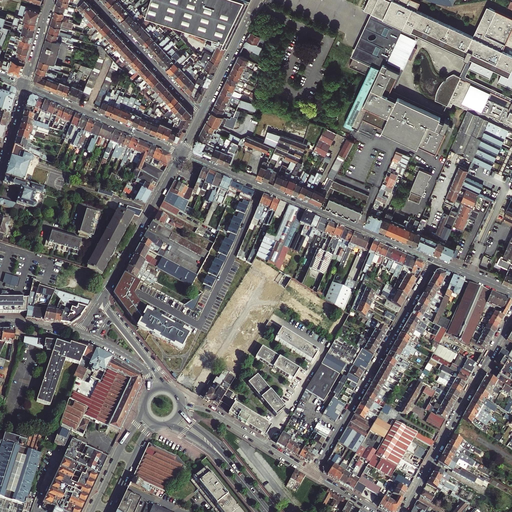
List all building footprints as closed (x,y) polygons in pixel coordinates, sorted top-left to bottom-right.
[(68,4),(69,1),(66,0),(58,0),(57,3),(75,8),(80,4),(73,2),(72,5),(68,4)] [(80,8),(81,10),(89,3),(85,0),(83,0),(80,4),(75,8),(77,10),(80,8)] [(115,0),(109,7),(113,11),(125,0),(115,0)] [(125,0),(113,11),(117,16),(132,3),(134,1),(134,0),(129,0),(129,1),(128,0),(125,0)] [(121,20),(136,7),(143,0),(138,0),(136,3),(134,5),(132,3),(117,16),(121,20)] [(126,26),(143,9),(150,3),(151,1),(149,0),(148,0),(139,9),(136,7),(121,20),(126,26)] [(151,0),(151,1),(150,3),(147,13),(150,17),(156,18),(160,14),(166,21),(169,25),(174,29),(178,34),(179,36),(184,26),(191,29),(207,37),(211,38),(227,47),(242,18),(250,0),(151,0)] [(511,97),(483,84),(465,75),(468,68),(489,77),(493,69),(501,73),(497,81),(511,88),(511,17),(488,6),(474,36),(418,9),(421,2),(416,0),(368,0),(365,9),(372,12),(359,40),(358,42),(354,56),(350,65),(368,74),(344,123),(353,128),(354,126),(358,128),(363,119),(384,128),(382,130),(418,148),(420,145),(436,153),(447,132),(445,132),(447,127),(452,129),(452,127),(448,125),(450,120),(446,118),(453,103),(468,110),(488,119),(511,131),(511,130),(511,97)] [(57,3),(55,9),(66,13),(73,15),(74,13),(75,8),(57,3)] [(89,3),(81,10),(79,12),(78,15),(78,16),(79,17),(81,17),(82,16),(80,15),(83,12),(85,14),(92,8),(89,3)] [(37,23),(41,10),(40,10),(21,4),(19,13),(24,15),(23,18),(26,19),(37,23)] [(82,18),(87,24),(91,20),(98,13),(92,8),(85,14),(82,18)] [(53,17),(70,22),(71,20),(69,20),(70,17),(65,16),(66,13),(55,9),(53,17)] [(146,20),(147,19),(143,15),(145,12),(143,9),(126,26),(133,33),(141,25),(146,20)] [(82,33),(85,34),(102,18),(98,13),(91,20),(92,21),(88,25),(89,26),(82,33)] [(11,28),(21,31),(34,35),(36,28),(18,23),(19,19),(19,17),(14,16),(12,23),(6,22),(5,26),(11,28)] [(74,23),(70,22),(53,17),(51,23),(72,30),(74,23)] [(97,27),(99,29),(106,22),(102,18),(85,34),(90,35),(94,31),(93,30),(97,27)] [(18,23),(36,28),(37,23),(26,19),(25,21),(19,19),(18,23)] [(141,25),(133,33),(136,36),(150,24),(146,20),(141,25)] [(106,22),(99,29),(92,36),(91,36),(94,39),(97,36),(100,39),(104,35),(111,28),(106,22)] [(73,30),(72,30),(51,23),(49,30),(74,38),(75,39),(76,36),(72,35),(73,30)] [(142,42),(153,32),(150,29),(154,26),(152,24),(151,25),(150,23),(150,24),(136,36),(142,42)] [(5,26),(0,24),(0,30),(0,31),(0,44),(3,46),(8,35),(11,28),(5,26)] [(111,28),(104,35),(106,37),(97,45),(100,46),(102,44),(115,32),(111,28)] [(157,29),(153,32),(142,42),(146,46),(160,33),(157,29)] [(207,37),(191,29),(189,35),(204,43),(204,42),(207,37)] [(251,29),(243,45),(261,53),(269,38),(251,29)] [(73,41),(74,38),(49,30),(47,37),(61,41),(62,38),(73,41)] [(21,31),(19,38),(32,42),(34,35),(21,31)] [(110,40),(112,42),(119,36),(115,32),(102,44),(104,46),(110,40)] [(160,33),(146,46),(150,51),(164,38),(162,36),(164,35),(161,32),(160,33)] [(168,34),(165,37),(164,38),(150,51),(154,56),(171,40),(169,38),(171,37),(168,34)] [(108,54),(111,50),(122,40),(119,36),(112,42),(108,45),(110,48),(107,50),(108,51),(106,52),(108,54)] [(40,59),(55,64),(62,42),(61,41),(47,37),(43,49),(40,59)] [(32,42),(19,38),(17,45),(30,48),(32,42)] [(211,38),(208,44),(225,52),(227,47),(211,38)] [(154,56),(158,60),(172,47),(174,45),(177,42),(175,41),(172,39),(171,40),(154,56)] [(117,52),(126,43),(122,40),(111,50),(115,54),(117,52)] [(117,52),(121,56),(130,48),(126,43),(117,52)] [(214,52),(212,54),(221,59),(225,52),(208,44),(207,43),(206,46),(205,47),(210,50),(214,52)] [(17,45),(15,50),(28,54),(30,48),(17,45)] [(100,46),(98,52),(98,54),(104,56),(106,52),(100,46)] [(194,51),(197,54),(197,53),(201,55),(203,50),(201,49),(195,46),(193,50),(194,51)] [(158,60),(162,64),(176,52),(172,47),(158,60)] [(116,61),(115,60),(114,61),(119,66),(120,64),(123,61),(134,52),(130,48),(121,56),(116,61)] [(162,64),(166,69),(184,53),(184,52),(180,48),(178,49),(176,52),(162,64)] [(28,54),(15,50),(13,56),(26,60),(28,54)] [(196,58),(202,61),(217,68),(221,59),(212,54),(203,50),(201,55),(197,53),(197,54),(198,56),(196,58)] [(119,66),(122,70),(137,56),(134,52),(123,61),(125,63),(122,66),(120,64),(119,66)] [(166,69),(171,73),(188,57),(184,53),(166,69)] [(190,64),(194,59),(190,55),(188,57),(171,73),(175,78),(190,64)] [(239,55),(236,60),(246,64),(249,59),(239,55)] [(127,73),(131,69),(141,60),(137,56),(122,70),(123,71),(126,74),(127,73)] [(6,62),(3,61),(2,68),(19,75),(22,73),(25,64),(12,59),(11,59),(10,63),(8,62),(7,66),(5,66),(6,62)] [(55,64),(40,59),(38,65),(55,70),(56,67),(63,69),(64,66),(55,64)] [(141,60),(131,69),(132,71),(129,74),(127,73),(126,74),(128,75),(130,78),(145,64),(141,60)] [(246,64),(236,60),(234,64),(250,72),(251,73),(252,71),(245,68),(246,64)] [(202,66),(203,67),(215,73),(217,68),(202,61),(201,63),(203,64),(202,66)] [(139,72),(141,75),(149,68),(145,64),(130,78),(132,79),(139,72)] [(175,78),(179,82),(186,73),(191,68),(192,67),(193,66),(190,64),(175,78)] [(250,72),(234,64),(231,69),(244,76),(246,73),(249,74),(250,72)] [(58,71),(55,70),(38,65),(36,71),(49,75),(55,77),(58,71)] [(83,92),(84,90),(81,88),(82,86),(78,84),(83,72),(90,75),(91,73),(92,70),(93,70),(93,69),(81,65),(78,73),(68,96),(79,101),(81,98),(82,95),(83,92)] [(205,74),(207,75),(205,79),(210,82),(215,73),(203,67),(201,71),(205,73),(205,74)] [(149,68),(141,75),(145,78),(152,72),(149,68)] [(186,73),(179,82),(182,86),(193,70),(191,68),(186,73)] [(244,76),(231,69),(229,74),(245,82),(246,80),(243,79),(244,76)] [(195,76),(197,72),(193,70),(182,86),(186,90),(195,76)] [(45,86),(49,75),(36,71),(34,79),(35,82),(45,86)] [(53,80),(50,88),(56,91),(60,81),(64,73),(62,72),(58,71),(55,77),(54,80),(53,80)] [(68,80),(62,94),(68,96),(78,73),(75,72),(72,78),(69,77),(68,80)] [(152,72),(145,78),(142,81),(137,86),(140,89),(141,90),(146,85),(156,76),(152,72)] [(207,75),(205,74),(205,75),(200,73),(200,74),(198,79),(197,81),(208,87),(210,82),(205,79),(207,75)] [(229,74),(226,80),(239,86),(242,87),(244,85),(245,82),(229,74)] [(55,77),(49,75),(45,86),(50,88),(53,80),(54,80),(55,77)] [(156,76),(146,85),(148,88),(143,92),(145,94),(149,89),(160,80),(156,76)] [(193,89),(197,81),(198,79),(195,76),(186,90),(190,94),(193,89)] [(137,86),(142,81),(138,77),(134,82),(136,84),(137,86)] [(62,94),(68,80),(65,79),(63,82),(60,81),(56,91),(62,94)] [(160,80),(149,89),(153,93),(163,84),(160,80)] [(239,86),(226,80),(224,85),(240,92),(241,90),(238,89),(239,86)] [(198,91),(194,98),(197,102),(201,101),(208,87),(197,81),(193,89),(198,91)] [(163,84),(153,93),(155,95),(157,97),(160,94),(167,88),(163,84)] [(240,92),(224,85),(221,90),(231,95),(236,97),(237,98),(240,92)] [(15,90),(7,86),(6,89),(10,90),(8,97),(0,94),(0,114),(9,117),(16,93),(15,90)] [(111,99),(106,112),(111,115),(121,91),(122,88),(119,87),(113,100),(111,99)] [(111,115),(116,117),(122,103),(126,93),(124,92),(125,89),(122,88),(121,91),(111,115)] [(171,92),(167,88),(160,94),(157,97),(159,100),(155,104),(156,105),(161,101),(171,92)] [(100,110),(106,112),(111,99),(114,93),(108,90),(108,91),(107,94),(105,97),(104,100),(103,103),(101,106),(100,110)] [(231,95),(221,90),(219,95),(229,99),(231,100),(234,102),(239,104),(241,99),(238,98),(237,98),(236,97),(231,95)] [(162,101),(166,105),(175,96),(171,92),(161,101),(156,105),(156,106),(158,107),(161,104),(160,103),(162,101)] [(116,117),(121,119),(132,95),(128,93),(126,93),(122,103),(116,117)] [(132,95),(121,119),(126,121),(134,104),(135,100),(137,96),(132,94),(132,95)] [(219,95),(217,100),(227,104),(229,99),(219,95)] [(175,96),(166,105),(170,109),(179,100),(175,96)] [(32,116),(33,114),(39,100),(32,97),(28,99),(24,114),(32,116)] [(248,101),(241,99),(239,104),(238,105),(255,111),(257,104),(251,102),(248,101)] [(37,120),(39,116),(45,102),(39,100),(33,114),(35,115),(34,118),(37,120)] [(172,110),(174,111),(175,112),(183,104),(179,100),(170,109),(165,113),(164,114),(170,118),(172,113),(171,112),(172,110)] [(227,104),(217,100),(214,105),(228,111),(231,106),(229,105),(227,104)] [(126,121),(132,124),(139,107),(141,103),(138,101),(136,106),(134,104),(126,121)] [(38,125),(41,126),(51,105),(45,102),(39,116),(41,117),(38,125)] [(172,113),(170,118),(172,120),(175,118),(178,115),(179,116),(187,109),(183,104),(175,112),(174,111),(172,113)] [(41,126),(47,128),(56,107),(51,105),(41,126)] [(234,115),(235,114),(228,111),(214,105),(211,111),(231,117),(232,115),(234,115)] [(153,108),(150,106),(147,114),(144,112),(138,126),(144,129),(152,112),(153,108)] [(51,129),(54,123),(60,109),(56,107),(47,128),(50,129),(51,129)] [(132,124),(138,126),(144,112),(145,109),(139,107),(132,124)] [(54,123),(59,125),(65,111),(60,109),(54,123)] [(178,115),(175,118),(177,120),(180,117),(182,119),(180,122),(181,122),(183,121),(186,118),(191,113),(187,109),(179,116),(178,115)] [(453,205),(460,186),(464,177),(470,162),(474,153),(477,144),(481,136),(484,128),(488,119),(468,110),(454,143),(450,152),(447,160),(458,165),(444,201),(453,205)] [(56,131),(62,133),(70,113),(65,111),(59,125),(56,131)] [(223,128),(225,124),(234,128),(238,115),(235,114),(234,115),(232,115),(231,117),(211,111),(206,120),(219,126),(223,128)] [(144,129),(150,132),(155,119),(157,115),(152,112),(144,129)] [(64,133),(67,135),(75,116),(70,113),(62,133),(64,133)] [(191,113),(186,118),(183,121),(187,123),(189,124),(192,118),(192,114),(191,113)] [(0,121),(7,124),(9,117),(0,114),(0,121)] [(35,124),(37,120),(34,118),(35,115),(33,114),(32,116),(24,114),(22,120),(35,124)] [(164,114),(161,121),(156,134),(162,137),(170,118),(164,114)] [(74,128),(77,130),(82,118),(75,116),(67,135),(64,141),(64,142),(67,143),(74,128)] [(77,148),(77,147),(89,121),(82,118),(77,130),(75,134),(78,136),(73,146),(77,148)] [(170,118),(162,137),(168,139),(173,128),(170,126),(172,120),(170,118)] [(184,129),(186,130),(189,124),(187,123),(183,121),(181,122),(180,122),(177,120),(175,118),(172,120),(174,121),(175,122),(179,125),(181,126),(184,129)] [(156,134),(161,121),(158,120),(155,119),(150,132),(156,134)] [(509,129),(488,119),(484,128),(505,137),(509,129)] [(35,124),(22,120),(20,126),(36,132),(48,135),(50,129),(47,128),(41,126),(38,125),(35,124)] [(206,120),(203,126),(222,135),(225,136),(229,139),(233,141),(235,135),(230,132),(223,128),(219,126),(206,120)] [(85,139),(88,140),(95,124),(89,121),(77,147),(81,149),(85,139)] [(173,128),(168,139),(173,141),(177,132),(176,131),(175,130),(176,126),(178,127),(179,125),(175,122),(175,123),(173,128)] [(91,155),(95,145),(102,127),(95,124),(88,140),(84,148),(88,150),(87,151),(87,152),(88,153),(89,154),(91,155)] [(294,170),(299,160),(306,147),(313,150),(325,128),(326,126),(318,124),(316,127),(310,124),(304,142),(294,139),(286,157),(286,158),(292,161),(289,168),(294,170)] [(35,135),(36,132),(20,126),(18,133),(33,138),(45,142),(46,138),(35,135)] [(180,142),(186,130),(184,129),(181,126),(180,128),(180,130),(178,130),(177,132),(173,141),(177,143),(180,142)] [(222,135),(203,126),(201,131),(214,138),(215,136),(220,138),(222,135)] [(95,145),(107,150),(114,132),(102,127),(95,145)] [(319,153),(325,156),(337,134),(325,128),(313,150),(319,153)] [(505,137),(484,128),(481,136),(501,145),(505,137)] [(244,144),(267,153),(270,146),(276,148),(282,135),(269,130),(264,142),(257,139),(247,136),(241,138),(235,135),(233,141),(232,143),(230,148),(224,162),(231,166),(237,153),(235,152),(238,144),(243,145),(244,145),(244,144)] [(214,138),(201,131),(198,137),(211,144),(212,141),(218,144),(219,141),(214,138)] [(110,152),(113,153),(121,135),(114,132),(107,150),(102,160),(106,162),(110,152)] [(31,145),(33,138),(18,133),(16,140),(31,145)] [(117,161),(118,158),(127,138),(121,135),(113,153),(111,159),(117,161)] [(212,158),(218,160),(224,146),(221,145),(225,136),(222,135),(220,138),(219,141),(218,144),(217,147),(212,158)] [(280,154),(286,157),(294,139),(282,135),(276,148),(272,158),(278,161),(280,154)] [(501,145),(481,136),(477,144),(497,153),(501,145)] [(195,150),(212,158),(217,147),(211,144),(198,137),(193,146),(195,150)] [(118,158),(123,160),(132,140),(127,138),(118,158)] [(218,160),(224,162),(230,148),(227,147),(229,142),(232,143),(233,141),(229,139),(229,140),(227,139),(224,146),(218,160)] [(340,154),(346,157),(354,142),(348,139),(340,153),(340,154)] [(32,146),(31,145),(16,140),(14,146),(42,159),(43,156),(31,150),(32,146)] [(131,160),(133,157),(139,143),(132,140),(123,160),(120,167),(122,167),(125,163),(126,163),(128,158),(131,160)] [(133,157),(140,160),(140,159),(141,159),(142,156),(143,156),(147,146),(139,143),(133,157)] [(497,153),(477,144),(474,153),(493,162),(497,153)] [(142,156),(146,158),(150,148),(147,146),(143,156),(142,156)] [(152,161),(156,150),(150,148),(146,158),(144,163),(149,166),(150,164),(148,163),(149,160),(152,161)] [(160,158),(162,153),(156,150),(152,161),(150,164),(149,166),(156,170),(159,164),(159,163),(161,159),(160,158)] [(392,192),(394,188),(399,175),(396,174),(404,154),(397,151),(377,199),(380,200),(379,202),(381,203),(382,201),(383,198),(383,197),(386,189),(392,192)] [(159,164),(156,170),(163,174),(171,160),(170,156),(162,153),(160,158),(161,159),(159,163),(159,164)] [(493,162),(474,153),(470,162),(489,170),(493,162)] [(340,154),(337,160),(333,168),(339,171),(343,163),(345,159),(346,157),(340,154)] [(394,188),(397,189),(411,157),(404,154),(396,174),(399,175),(394,188)] [(257,177),(263,179),(268,167),(272,158),(266,155),(257,177)] [(133,176),(137,178),(144,163),(146,158),(142,156),(141,159),(140,159),(140,160),(133,176)] [(20,161),(10,159),(5,177),(24,183),(30,161),(27,160),(26,161),(20,159),(20,161)] [(292,175),(286,189),(293,192),(299,177),(300,176),(296,174),(303,162),(299,160),(294,170),(292,175)] [(137,178),(137,180),(140,182),(150,187),(152,183),(157,185),(163,174),(156,170),(149,166),(144,163),(137,178)] [(417,165),(415,169),(419,171),(411,190),(412,191),(409,198),(419,202),(431,174),(424,170),(424,169),(417,165)] [(263,179),(269,182),(274,169),(268,167),(263,179)] [(282,167),(280,172),(274,184),(281,187),(285,177),(284,176),(287,169),(282,167)] [(281,187),(286,189),(292,175),(294,170),(289,168),(289,169),(288,170),(287,169),(284,176),(285,177),(281,187)] [(280,172),(274,169),(269,182),(274,184),(280,172)] [(293,192),(298,194),(305,179),(309,172),(303,169),(300,176),(299,177),(293,192)] [(305,179),(298,194),(304,197),(312,181),(315,176),(318,171),(313,169),(307,180),(305,179)] [(203,170),(193,192),(193,193),(197,194),(198,189),(199,190),(202,182),(205,183),(210,173),(203,170)] [(315,189),(323,174),(320,172),(320,173),(317,177),(315,176),(312,181),(304,197),(310,199),(315,189)] [(216,176),(210,173),(205,183),(200,195),(204,197),(209,187),(212,188),(216,176)] [(224,179),(216,176),(212,188),(205,202),(213,205),(224,179)] [(45,189),(24,183),(5,177),(3,183),(21,188),(16,204),(32,209),(35,208),(36,204),(34,202),(37,192),(43,194),(43,192),(47,193),(48,191),(44,190),(45,189)] [(478,194),(482,186),(464,177),(460,186),(467,188),(478,194)] [(58,189),(60,181),(45,178),(43,186),(58,189)] [(323,201),(326,195),(331,186),(334,180),(331,178),(325,188),(322,187),(320,191),(315,201),(321,204),(323,201)] [(233,183),(224,179),(213,205),(204,225),(208,227),(214,212),(216,211),(217,207),(217,205),(218,203),(223,206),(233,183)] [(370,195),(334,180),(331,186),(335,188),(367,202),(370,195)] [(140,182),(137,187),(151,195),(154,189),(150,187),(140,182)] [(175,182),(169,193),(189,202),(193,193),(193,192),(175,182)] [(126,186),(125,189),(148,201),(151,195),(137,187),(135,190),(126,186)] [(326,195),(323,201),(328,204),(330,199),(332,196),(335,188),(331,186),(326,195)] [(478,194),(467,188),(461,202),(462,203),(473,208),(477,210),(483,196),(478,194)] [(130,200),(145,207),(148,201),(125,189),(123,192),(132,197),(130,200)] [(315,201),(320,191),(315,189),(310,199),(315,201)] [(169,193),(163,202),(190,217),(193,210),(187,207),(189,202),(169,193)] [(269,198),(264,196),(254,219),(259,221),(269,198)] [(328,204),(326,207),(359,220),(364,209),(332,196),(330,199),(328,204)] [(274,201),(269,198),(259,221),(262,222),(261,223),(264,224),(274,201)] [(0,205),(14,210),(16,204),(0,199),(0,205)] [(366,223),(380,229),(385,218),(381,216),(383,211),(378,209),(381,203),(379,202),(380,200),(377,199),(375,202),(366,223)] [(236,218),(242,221),(250,203),(243,200),(242,204),(239,203),(235,211),(238,213),(236,218)] [(280,203),(274,201),(264,224),(270,227),(275,215),(280,203)] [(163,202),(160,208),(197,229),(200,223),(190,217),(163,202)] [(286,206),(280,203),(275,215),(277,216),(278,213),(282,215),(286,206)] [(462,203),(457,214),(469,219),(473,209),(473,208),(462,203)] [(299,211),(289,207),(276,238),(267,234),(258,254),(257,257),(274,268),(284,247),(299,211)] [(85,211),(78,233),(79,234),(79,236),(89,239),(90,235),(94,236),(97,225),(93,224),(95,220),(98,221),(101,213),(87,209),(86,211),(85,211)] [(88,264),(87,267),(95,271),(101,275),(107,265),(106,265),(108,262),(109,262),(110,260),(111,258),(113,255),(115,251),(116,249),(116,248),(117,245),(118,246),(121,239),(121,238),(122,238),(126,232),(125,232),(127,228),(127,229),(133,218),(135,216),(118,211),(118,212),(117,214),(114,218),(109,227),(107,231),(105,235),(104,235),(99,243),(100,244),(99,245),(98,248),(96,252),(95,251),(90,260),(91,260),(88,264)] [(304,214),(299,211),(284,247),(289,249),(297,230),(300,224),(304,214)] [(386,232),(391,220),(393,215),(387,212),(385,218),(380,229),(386,232)] [(423,233),(417,245),(433,252),(445,225),(446,221),(449,214),(445,212),(444,212),(444,213),(444,214),(436,233),(432,231),(430,236),(423,233)] [(157,213),(152,222),(169,231),(172,226),(180,230),(181,227),(157,213)] [(315,218),(304,214),(300,224),(305,227),(302,232),(297,230),(289,249),(290,250),(299,254),(305,241),(315,218)] [(426,215),(424,214),(421,221),(411,243),(417,245),(423,233),(430,217),(426,215)] [(453,224),(452,225),(464,230),(468,220),(469,219),(457,214),(453,224)] [(0,242),(1,243),(4,235),(5,235),(9,219),(0,215),(0,242)] [(236,218),(233,217),(227,232),(231,233),(236,236),(242,221),(236,218)] [(321,221),(315,218),(305,241),(308,242),(308,243),(311,244),(315,234),(321,221)] [(414,224),(407,241),(411,243),(421,221),(416,219),(414,224)] [(408,227),(391,220),(386,232),(402,239),(408,227)] [(329,224),(321,221),(315,234),(319,235),(314,247),(316,248),(316,249),(314,249),(311,253),(316,255),(318,250),(329,224)] [(440,255),(445,243),(451,229),(451,228),(452,225),(453,224),(446,221),(445,225),(433,252),(440,255)] [(152,222),(148,229),(154,232),(155,231),(170,239),(169,239),(205,259),(208,253),(169,231),(152,222)] [(408,227),(402,239),(407,241),(414,224),(410,222),(408,227)] [(337,228),(329,224),(318,250),(326,254),(331,244),(337,228)] [(462,234),(464,230),(452,225),(451,228),(451,229),(462,234)] [(332,252),(335,253),(344,231),(337,228),(331,244),(333,245),(332,248),(332,249),(332,250),(333,251),(332,252)] [(49,232),(45,246),(53,248),(54,245),(58,246),(57,249),(67,253),(68,249),(72,250),(71,254),(78,256),(85,243),(81,242),(81,240),(52,231),(52,233),(49,232)] [(333,255),(338,257),(339,257),(340,254),(341,254),(341,253),(340,253),(348,233),(344,231),(335,253),(333,255)] [(146,233),(143,240),(160,250),(161,249),(163,244),(161,241),(146,233)] [(338,257),(343,259),(354,235),(348,233),(340,253),(341,253),(341,254),(340,254),(339,257),(338,257)] [(356,249),(360,250),(365,240),(354,235),(343,259),(341,266),(347,269),(356,249)] [(215,258),(208,273),(216,278),(234,242),(228,239),(225,238),(218,253),(220,254),(218,260),(215,258)] [(143,240),(140,245),(149,250),(157,255),(160,250),(143,240)] [(365,252),(369,254),(374,243),(365,240),(360,250),(364,252),(365,252)] [(367,274),(375,256),(379,246),(374,243),(369,254),(369,255),(370,255),(363,272),(365,273),(367,274)] [(451,260),(453,256),(455,250),(457,245),(453,243),(452,246),(445,243),(440,255),(451,260)] [(140,245),(133,256),(151,266),(156,268),(159,263),(152,259),(153,258),(147,255),(149,250),(140,245)] [(376,265),(378,262),(384,248),(379,246),(375,256),(378,258),(375,265),(376,265)] [(290,250),(289,249),(284,247),(274,268),(279,271),(280,272),(290,250)] [(511,262),(511,249),(508,247),(503,256),(501,255),(497,263),(509,269),(511,264),(511,262)] [(382,264),(384,260),(389,250),(384,248),(378,262),(382,264)] [(161,249),(160,250),(157,255),(162,257),(197,276),(198,277),(201,270),(169,253),(168,253),(161,249)] [(239,250),(237,257),(243,260),(246,253),(239,250)] [(322,275),(323,275),(333,257),(326,254),(318,250),(316,255),(310,269),(312,270),(309,276),(317,280),(322,275)] [(387,266),(387,265),(393,252),(389,250),(384,260),(386,261),(384,265),(387,266)] [(387,265),(392,267),(398,254),(393,252),(387,265)] [(392,267),(396,270),(402,256),(398,254),(392,267)] [(473,256),(468,254),(464,262),(469,264),(473,256)] [(133,256),(127,267),(155,282),(157,278),(147,273),(151,266),(133,256)] [(401,272),(403,268),(407,258),(402,256),(396,270),(401,272)] [(162,257),(159,263),(156,268),(188,286),(190,287),(197,276),(162,257)] [(403,268),(407,270),(412,260),(407,258),(403,268)] [(404,274),(403,275),(409,278),(416,262),(412,260),(407,270),(405,274),(404,274)] [(416,262),(409,278),(416,282),(420,275),(416,273),(418,270),(422,272),(424,268),(423,264),(416,262)] [(503,282),(508,284),(511,275),(511,273),(510,273),(511,269),(511,263),(511,264),(509,269),(504,278),(503,282)] [(127,267),(124,274),(140,282),(143,284),(144,282),(150,285),(151,283),(154,285),(155,282),(127,267)] [(436,273),(434,276),(444,282),(450,285),(453,277),(440,272),(436,273)] [(134,294),(140,282),(124,274),(113,294),(136,328),(180,353),(191,334),(146,308),(134,294)] [(20,279),(6,275),(3,283),(6,284),(15,287),(18,287),(20,279)] [(403,275),(398,278),(414,286),(416,282),(409,278),(403,275)] [(207,276),(203,284),(211,288),(215,280),(207,276)] [(434,276),(431,280),(441,286),(444,282),(434,276)] [(464,282),(453,277),(450,285),(448,290),(446,295),(444,300),(443,303),(442,306),(440,311),(439,313),(434,325),(439,328),(439,327),(447,331),(449,332),(452,324),(442,320),(451,295),(458,298),(464,282)] [(398,278),(396,282),(401,285),(411,290),(414,286),(398,278)] [(326,301),(344,313),(356,283),(348,280),(344,288),(333,283),(326,301)] [(431,280),(429,285),(446,295),(448,290),(441,286),(431,280)] [(237,307),(213,352),(239,366),(241,363),(227,355),(262,289),(249,281),(236,306),(237,307)] [(467,348),(470,343),(472,338),(474,332),(477,326),(479,321),(481,317),(483,312),(485,307),(486,306),(487,303),(491,294),(469,284),(452,324),(449,332),(447,336),(467,348)] [(395,285),(393,290),(407,298),(411,290),(401,285),(399,288),(395,285)] [(429,285),(426,289),(440,298),(444,300),(446,295),(429,285)] [(39,286),(38,287),(34,286),(32,292),(31,292),(29,299),(27,313),(26,319),(31,319),(43,321),(54,294),(58,297),(59,292),(39,286)] [(383,291),(384,292),(404,303),(407,298),(393,290),(386,286),(383,291)] [(361,287),(359,291),(374,299),(375,294),(361,287)] [(426,289),(423,295),(433,301),(442,306),(443,303),(438,301),(440,298),(426,289)] [(359,291),(357,296),(371,304),(374,299),(359,291)] [(43,321),(54,323),(61,301),(64,304),(65,302),(66,303),(68,302),(69,300),(78,303),(78,302),(89,306),(91,301),(59,292),(58,297),(54,294),(43,321)] [(380,297),(387,301),(401,309),(404,303),(384,292),(380,297)] [(218,315),(228,299),(220,294),(210,311),(218,315)] [(486,306),(485,307),(490,310),(496,296),(491,294),(487,303),(489,303),(487,307),(486,306)] [(423,295),(420,300),(430,305),(433,301),(423,295)] [(357,296),(355,301),(369,309),(371,304),(357,296)] [(490,310),(492,311),(492,310),(494,311),(496,307),(500,297),(496,296),(490,310)] [(0,312),(24,313),(27,313),(29,299),(22,299),(22,297),(0,297),(0,312)] [(497,308),(495,313),(497,314),(504,299),(500,297),(496,307),(497,308)] [(504,299),(497,314),(499,315),(508,301),(504,299)] [(420,300),(418,304),(427,310),(429,307),(439,313),(440,311),(430,305),(420,300)] [(54,323),(60,324),(65,309),(62,305),(64,304),(61,301),(54,323)] [(355,301),(353,305),(367,313),(369,309),(355,301)] [(384,305),(398,313),(401,309),(387,301),(384,305)] [(508,301),(499,315),(504,318),(511,305),(510,302),(508,301)] [(60,324),(66,325),(71,308),(72,305),(68,302),(66,303),(65,302),(64,304),(62,305),(65,309),(60,324)] [(418,304),(415,308),(428,315),(430,313),(431,312),(427,310),(418,304)] [(367,313),(353,305),(351,310),(369,320),(371,315),(367,313)] [(71,308),(66,325),(70,325),(80,318),(86,309),(77,306),(76,310),(71,308)] [(485,307),(483,312),(501,323),(504,318),(499,315),(497,314),(495,313),(492,311),(490,310),(485,307)] [(415,308),(413,313),(426,321),(429,316),(428,315),(415,308)] [(481,317),(484,319),(498,327),(501,323),(483,312),(481,317)] [(413,313),(410,317),(423,324),(425,325),(428,321),(426,321),(413,313)] [(387,314),(384,317),(393,322),(395,318),(387,314)] [(410,317),(408,321),(417,327),(421,329),(423,324),(410,317)] [(484,319),(481,323),(496,332),(498,327),(484,319)] [(368,327),(370,328),(385,337),(388,331),(382,327),(369,320),(367,322),(371,325),(370,327),(369,326),(368,327)] [(408,321),(405,326),(420,334),(421,331),(417,328),(417,327),(408,321)] [(479,321),(477,326),(494,336),(496,332),(481,323),(479,321)] [(318,352),(269,322),(265,328),(278,335),(275,340),(306,359),(304,361),(310,364),(318,352)] [(405,326),(403,330),(418,339),(421,335),(420,334),(405,326)] [(481,337),(478,342),(487,347),(494,336),(477,326),(474,332),(481,337)] [(433,342),(439,345),(447,331),(439,327),(439,328),(437,332),(433,342)] [(365,338),(366,338),(379,346),(385,337),(370,328),(365,338)] [(15,330),(2,330),(3,337),(3,341),(3,345),(5,345),(9,345),(7,360),(10,361),(15,330)] [(403,330),(400,334),(410,340),(419,345),(420,343),(416,341),(418,339),(403,330)] [(238,349),(257,346),(255,338),(254,338),(253,334),(239,336),(240,342),(236,342),(237,347),(238,347),(238,349)] [(400,336),(397,340),(414,350),(415,347),(416,345),(409,341),(400,336)] [(42,350),(43,346),(37,345),(38,339),(25,337),(24,344),(42,350)] [(337,337),(327,354),(363,374),(373,357),(359,349),(337,337)] [(360,338),(358,341),(376,351),(379,346),(366,338),(364,341),(360,338)] [(472,338),(470,343),(484,352),(487,347),(478,342),(477,344),(473,342),(475,340),(472,338)] [(60,342),(45,340),(44,344),(45,344),(45,346),(47,346),(46,349),(47,350),(52,352),(43,381),(45,381),(45,382),(44,382),(43,382),(42,388),(41,387),(36,401),(50,406),(65,360),(79,365),(86,349),(70,344),(69,346),(60,343),(60,342)] [(361,346),(359,349),(373,357),(376,351),(358,341),(357,340),(355,343),(361,346)] [(397,340),(395,344),(408,352),(411,354),(412,352),(414,350),(397,340)] [(395,344),(392,349),(402,355),(407,358),(408,358),(409,358),(410,356),(410,355),(408,353),(408,352),(395,344)] [(434,354),(433,355),(451,365),(453,360),(455,362),(453,366),(471,376),(473,371),(473,370),(475,366),(439,345),(436,349),(434,354)] [(88,346),(86,349),(79,365),(73,378),(75,379),(82,381),(85,375),(86,371),(83,369),(88,360),(91,361),(96,350),(88,346)] [(298,370),(262,348),(256,358),(292,381),(298,370)] [(392,349),(389,353),(403,361),(404,359),(401,356),(402,355),(392,349)] [(112,359),(96,350),(91,361),(86,371),(85,375),(99,382),(100,382),(106,369),(112,359)] [(502,368),(495,380),(504,386),(505,386),(511,390),(511,387),(511,358),(510,356),(508,353),(507,353),(502,350),(494,363),(499,366),(502,368)] [(389,353),(387,358),(406,369),(409,364),(406,363),(403,361),(389,353)] [(327,354),(321,365),(339,375),(342,370),(344,371),(345,369),(349,371),(346,378),(357,385),(363,374),(327,354)] [(430,359),(443,367),(468,381),(471,376),(453,366),(451,365),(433,355),(431,358),(430,359)] [(387,358),(384,363),(395,369),(398,371),(399,369),(404,372),(406,369),(387,358)] [(141,375),(112,359),(106,369),(130,379),(142,384),(143,382),(141,375)] [(384,363),(381,368),(392,374),(395,369),(384,363)] [(435,368),(427,364),(426,368),(424,370),(432,374),(435,368)] [(321,365),(304,395),(322,405),(329,393),(332,394),(331,395),(333,397),(334,395),(330,392),(339,375),(321,365)] [(441,372),(444,373),(465,385),(468,381),(443,367),(441,372)] [(381,368),(379,372),(390,378),(392,374),(381,368)] [(130,379),(106,369),(100,382),(99,382),(89,400),(71,392),(60,425),(71,431),(78,435),(83,437),(90,422),(83,419),(85,415),(108,426),(130,379)] [(208,383),(200,396),(211,403),(223,383),(229,373),(225,370),(224,372),(223,371),(218,380),(216,379),(212,385),(208,383)] [(379,372),(376,376),(388,383),(391,379),(390,378),(379,372)] [(236,377),(229,373),(223,383),(229,387),(236,377)] [(444,373),(440,379),(462,391),(465,385),(444,373)] [(89,400),(99,382),(85,375),(82,381),(75,379),(71,392),(89,400)] [(487,375),(484,381),(494,387),(495,386),(501,390),(504,386),(495,380),(487,375)] [(376,376),(374,380),(388,388),(390,389),(391,388),(389,387),(390,385),(392,386),(392,385),(388,383),(376,376)] [(285,409),(257,377),(248,384),(276,417),(285,409)] [(462,391),(440,379),(438,378),(436,382),(441,385),(459,396),(462,391)] [(120,431),(142,384),(130,379),(108,426),(120,431)] [(374,380),(371,385),(385,393),(388,388),(374,380)] [(494,387),(484,381),(481,385),(498,396),(500,391),(494,387)] [(223,383),(211,403),(217,407),(221,402),(224,395),(228,390),(229,387),(223,383)] [(417,383),(414,388),(419,391),(422,385),(417,383)] [(371,385),(369,389),(381,396),(388,400),(389,398),(384,395),(385,393),(371,385)] [(438,390),(440,391),(457,400),(459,396),(441,385),(438,390)] [(498,396),(481,385),(479,390),(495,400),(498,396)] [(511,390),(505,386),(504,386),(501,390),(502,391),(501,392),(508,396),(511,391),(511,390)] [(421,396),(430,401),(430,400),(434,392),(426,387),(421,396)] [(414,388),(410,394),(415,397),(419,391),(414,388)] [(369,389),(366,394),(376,399),(379,401),(381,396),(369,389)] [(233,393),(228,390),(224,395),(230,399),(233,393)] [(495,400),(479,390),(476,393),(487,400),(493,404),(495,400)] [(440,391),(437,394),(454,404),(457,400),(440,391)] [(430,400),(432,401),(433,398),(443,403),(442,403),(452,409),(454,404),(437,394),(434,392),(430,400)] [(487,400),(476,393),(476,394),(473,399),(491,410),(495,413),(498,409),(496,408),(492,405),(486,401),(486,400),(487,400)] [(366,394),(364,398),(374,403),(376,399),(366,394)] [(410,394),(407,399),(412,402),(415,397),(410,394)] [(364,398),(361,402),(375,410),(376,410),(378,406),(374,403),(364,398)] [(433,398),(432,401),(434,402),(433,404),(449,414),(452,409),(442,403),(443,403),(433,398)] [(332,399),(323,415),(335,422),(338,417),(345,406),(339,403),(332,399)] [(473,399),(470,404),(492,417),(495,413),(491,410),(473,399)] [(432,401),(430,406),(448,417),(449,414),(433,404),(434,402),(432,401)] [(232,409),(221,402),(217,407),(265,437),(272,427),(266,424),(267,422),(261,419),(260,420),(246,411),(247,410),(242,406),(241,408),(235,404),(232,409)] [(361,402),(359,406),(372,414),(375,410),(361,402)] [(492,417),(470,404),(468,408),(486,421),(488,419),(490,420),(492,418),(492,417)] [(382,411),(388,414),(391,407),(385,405),(382,411)] [(425,411),(431,414),(445,422),(448,417),(430,406),(428,405),(425,411)] [(359,406),(356,411),(372,420),(373,418),(371,417),(372,414),(359,406)] [(402,408),(399,413),(404,416),(407,411),(402,408)] [(486,421),(468,408),(465,413),(484,426),(486,427),(489,422),(486,421)] [(356,411),(354,415),(373,426),(375,422),(372,420),(356,411)] [(409,416),(408,419),(415,422),(416,420),(414,419),(416,415),(412,413),(410,417),(409,416)] [(465,413),(462,418),(481,431),(484,426),(465,413)] [(426,422),(440,430),(445,422),(431,414),(426,422)] [(354,415),(347,427),(349,429),(366,438),(370,431),(373,426),(354,415)] [(376,420),(375,422),(373,426),(370,431),(384,439),(390,428),(376,420)] [(396,423),(376,457),(396,469),(417,434),(396,423)] [(309,439),(314,442),(322,446),(330,431),(318,424),(309,439)] [(64,448),(71,431),(60,425),(54,443),(55,444),(64,448)] [(31,496),(29,495),(47,435),(30,429),(28,436),(20,434),(19,441),(4,436),(6,432),(0,429),(0,449),(0,499),(24,507),(22,511),(30,511),(33,506),(35,500),(38,494),(33,492),(31,496)] [(357,455),(362,448),(363,444),(366,438),(349,429),(348,431),(345,430),(338,444),(357,455)] [(283,433),(276,444),(285,450),(294,434),(289,431),(286,435),(283,433)] [(296,435),(294,434),(285,450),(289,452),(296,441),(293,440),(296,435)] [(502,438),(497,434),(494,439),(499,443),(502,438)] [(452,436),(450,441),(471,453),(473,454),(474,452),(478,454),(480,451),(452,436)] [(297,439),(296,441),(289,452),(294,455),(303,440),(301,439),(300,441),(297,439)] [(85,447),(71,440),(67,450),(71,452),(67,461),(99,476),(107,458),(106,458),(101,456),(101,455),(85,448),(85,447)] [(307,443),(303,440),(294,455),(298,458),(305,448),(307,443)] [(447,446),(469,458),(471,453),(450,441),(447,446)] [(314,442),(311,447),(302,460),(307,463),(312,463),(322,446),(314,442)] [(149,444),(133,478),(156,489),(165,493),(170,487),(189,471),(177,457),(165,452),(149,444)] [(306,449),(305,448),(298,458),(302,460),(311,447),(309,446),(306,449)] [(477,462),(469,458),(447,446),(444,451),(462,462),(474,468),(477,462)] [(369,451),(363,459),(364,460),(370,463),(375,456),(377,452),(371,448),(369,451)] [(71,452),(67,450),(40,510),(43,511),(82,511),(99,476),(67,461),(71,452)] [(462,462),(444,451),(441,457),(459,467),(462,462)] [(340,457),(336,455),(329,465),(333,467),(339,458),(340,457)] [(376,457),(375,456),(369,465),(390,478),(396,469),(376,457)] [(348,474),(345,472),(339,482),(344,486),(362,459),(360,457),(348,474)] [(441,457),(437,464),(448,470),(449,469),(452,471),(451,472),(473,484),(474,483),(480,487),(481,485),(484,480),(459,467),(441,457)] [(339,458),(327,475),(334,479),(341,469),(337,467),(342,460),(339,458)] [(363,459),(362,459),(344,486),(352,491),(357,483),(359,481),(355,478),(358,475),(356,473),(364,461),(364,460),(363,459)] [(280,462),(277,467),(282,470),(285,465),(280,462)] [(344,464),(341,469),(334,479),(339,482),(345,472),(349,467),(344,464)] [(206,468),(190,480),(216,511),(242,511),(239,508),(238,509),(236,506),(237,505),(228,494),(227,495),(225,492),(226,491),(213,475),(212,476),(210,474),(211,473),(206,468)] [(432,473),(448,482),(449,479),(451,477),(435,468),(432,473)] [(301,474),(295,471),(286,487),(292,490),(301,474)] [(432,473),(429,479),(447,489),(452,491),(455,486),(448,482),(432,473)] [(305,476),(301,474),(292,490),(296,492),(305,477),(305,476)] [(399,477),(394,484),(407,491),(411,483),(399,477)] [(133,478),(130,484),(153,496),(156,489),(133,478)] [(381,490),(361,478),(359,481),(357,483),(352,491),(357,494),(362,487),(377,496),(381,490)] [(447,489),(429,479),(426,484),(444,494),(447,489)] [(393,483),(390,488),(404,496),(407,491),(394,484),(393,483)] [(390,488),(387,492),(392,495),(402,500),(404,496),(390,488)] [(335,493),(329,490),(328,491),(315,511),(318,511),(319,511),(321,511),(322,511),(330,499),(332,500),(335,493)] [(434,496),(423,490),(421,495),(431,501),(434,496)] [(387,492),(378,507),(383,510),(390,498),(392,495),(387,492)] [(120,506),(117,511),(135,511),(140,499),(126,493),(123,500),(124,500),(121,507),(120,506)] [(340,496),(337,495),(334,501),(327,511),(330,511),(333,508),(340,496)] [(395,511),(402,500),(392,495),(390,498),(394,500),(393,503),(394,503),(388,511),(395,511)] [(344,498),(340,496),(333,508),(337,511),(338,509),(344,498)] [(349,501),(344,498),(338,509),(342,511),(347,504),(349,501)] [(394,500),(390,498),(383,510),(386,511),(388,511),(394,503),(393,503),(394,500)] [(421,503),(417,501),(414,507),(423,511),(460,511),(466,506),(461,503),(452,511),(429,511),(432,508),(428,505),(427,506),(422,502),(421,503)] [(147,503),(143,511),(169,511),(153,505),(152,506),(147,503)]
